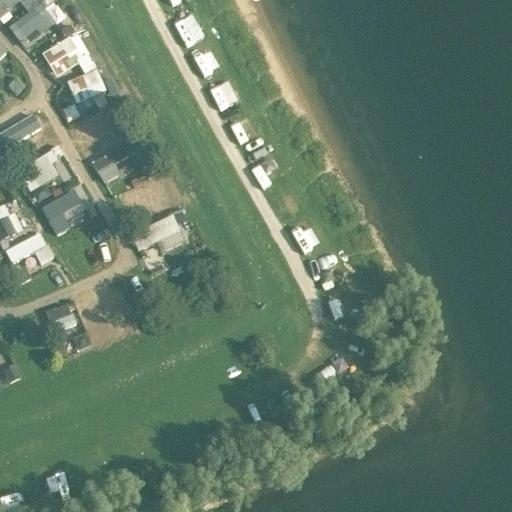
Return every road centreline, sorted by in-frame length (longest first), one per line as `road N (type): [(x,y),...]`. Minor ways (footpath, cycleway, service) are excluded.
road 1 (residential): [(221,263),(62,0)]
road 2 (residential): [(30,93),(123,265),(75,285)]
road 3 (track): [(148,0),(254,195)]
road 4 (residential): [(75,285),(0,168)]
